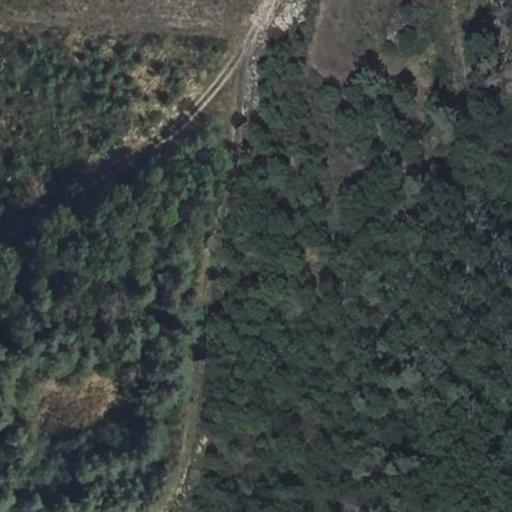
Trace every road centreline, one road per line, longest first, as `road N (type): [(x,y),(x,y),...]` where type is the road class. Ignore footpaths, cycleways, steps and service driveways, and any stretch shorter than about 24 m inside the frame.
road 1 (track): [(248,42),(206,295),(192,457),(184,493),(168,511)]
road 2 (track): [(264,0),(248,42),(173,135),(0,238)]
